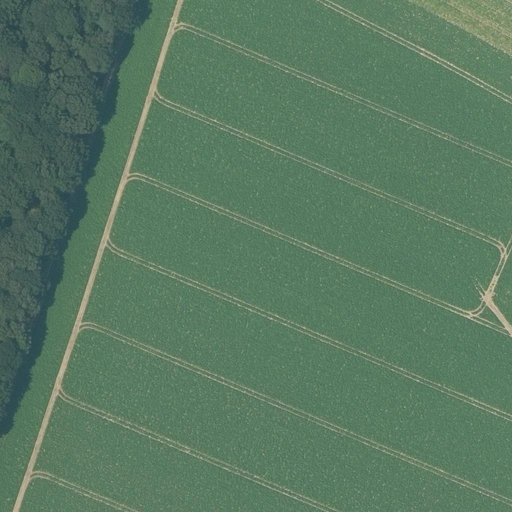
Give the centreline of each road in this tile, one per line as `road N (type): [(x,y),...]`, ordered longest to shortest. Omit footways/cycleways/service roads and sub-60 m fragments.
road 1 (track): [(129,0),(0,406)]
road 2 (track): [(66,0),(0,202)]
